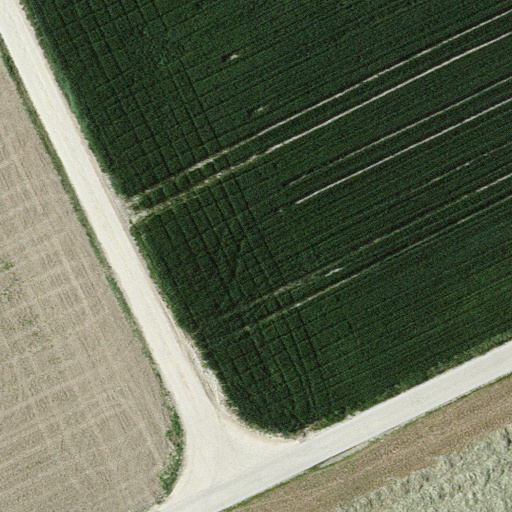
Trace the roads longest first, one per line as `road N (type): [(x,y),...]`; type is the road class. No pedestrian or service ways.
road 1 (track): [(0,2),(233,491)]
road 2 (track): [(190,511),(511,356)]
